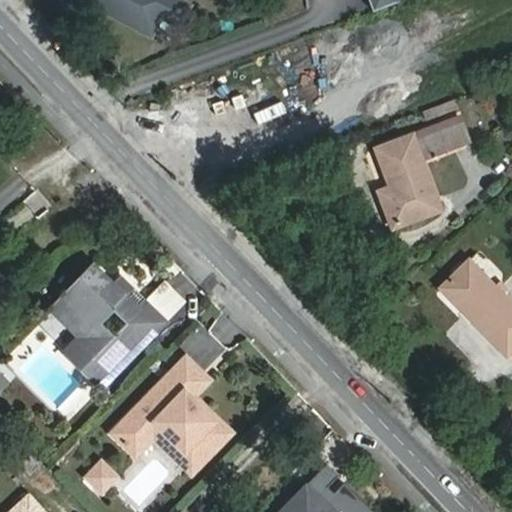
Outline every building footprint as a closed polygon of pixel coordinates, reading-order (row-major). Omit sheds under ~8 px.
[(64,0),(86,11),(90,4),(112,15),(116,9),(99,0),(64,0)] [(182,26),(192,6),(179,0),(99,0),(116,9),(112,15),(154,36),(164,17),(182,26)] [(421,157),(466,140),(460,119),(377,150),(391,187),(380,191),(393,226),(440,208),(421,157)] [(505,354),(511,349),(511,347),(511,304),(470,261),(442,288),(505,354)] [(80,337),(65,353),(101,388),(165,323),(145,304),(141,308),(124,291),(117,298),(111,292),(115,288),(93,267),(63,298),(79,314),(80,337)] [(115,288),(111,292),(117,298),(124,291),(128,287),(122,281),(115,288)] [(52,310),(80,337),(79,314),(63,298),(52,310)] [(186,358),(170,374),(187,391),(185,392),(192,399),(209,381),(186,358)] [(170,374),(112,435),(135,458),(154,438),(162,430),(184,452),(176,460),(191,475),(231,434),(216,419),(215,421),(192,399),(185,392),(187,391),(170,374)] [(511,447),(511,409),(489,432),(507,452),(511,447)] [(162,430),(154,438),(176,460),(184,452),(162,430)] [(277,511),(374,511),(343,482),(330,495),(324,490),(339,474),(327,463),(277,511)] [(101,465),(94,472),(108,486),(115,478),(101,465)] [(94,472),(87,479),(101,493),(108,486),(94,472)] [(46,511),(31,495),(12,511),(46,511)]
